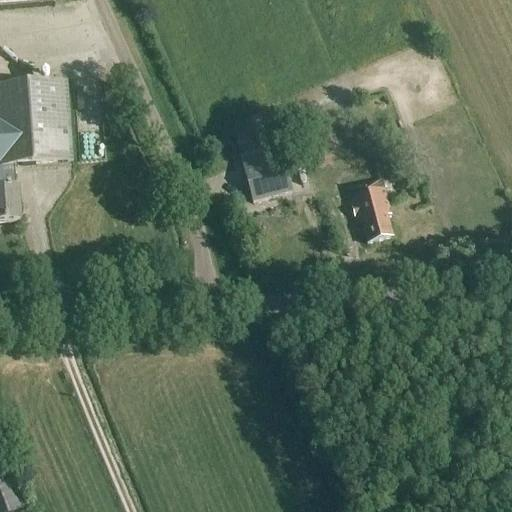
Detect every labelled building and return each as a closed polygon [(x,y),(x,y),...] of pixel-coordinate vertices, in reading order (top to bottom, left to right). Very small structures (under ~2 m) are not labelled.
[(0,224),(19,223),(15,167),(71,163),(66,82),(0,87),(0,224)] [(262,146),(268,161),(287,154),(281,138),(262,146)] [(253,204),(292,194),(283,159),(244,169),(253,204)] [(314,187),(307,167),(287,173),(294,194),(314,187)] [(391,217),(382,183),(347,192),(356,226),(361,225),(366,247),(392,240),(387,219),(391,217)] [(0,485),(0,511),(17,511),(6,483),(0,485)]
